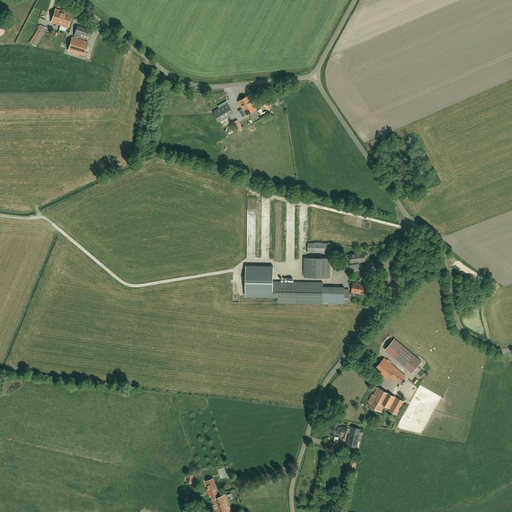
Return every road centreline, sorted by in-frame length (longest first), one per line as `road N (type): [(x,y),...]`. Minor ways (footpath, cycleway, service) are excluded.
road 1 (unclassified): [(294,511),(295,474),(326,384),(365,327),(408,218)]
road 2 (unclassified): [(316,76),(185,82),(68,0)]
road 3 (unclassified): [(511,350),(462,332),(439,250),(408,218)]
road 4 (unclassified): [(408,218),(316,76)]
